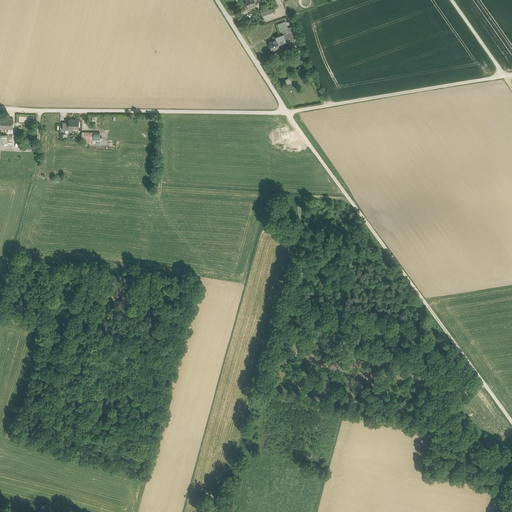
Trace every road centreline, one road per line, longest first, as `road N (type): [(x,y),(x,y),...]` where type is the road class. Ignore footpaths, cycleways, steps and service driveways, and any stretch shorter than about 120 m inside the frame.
road 1 (unclassified): [(216,0),(286,112),(511,421)]
road 2 (track): [(511,76),(286,112)]
road 3 (track): [(0,309),(35,173),(40,110)]
